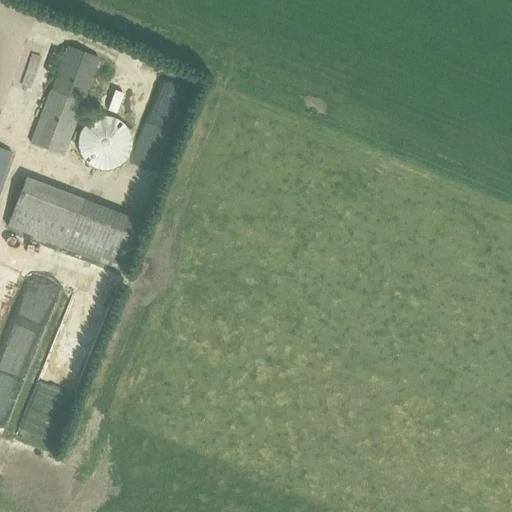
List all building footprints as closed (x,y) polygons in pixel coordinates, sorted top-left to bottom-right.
[(52,73),(64,39),(53,35),(42,69),(52,73)] [(49,90),(29,143),(64,156),(84,103),(82,102),(99,58),(67,46),(50,90),(49,90)] [(83,113),(87,160),(135,155),(131,108),(83,113)] [(0,188),(13,153),(0,148),(0,188)] [(25,177),(6,227),(122,270),(141,219),(25,177)] [(0,291),(10,296),(22,269),(0,259),(0,291)] [(32,270),(0,373),(0,410),(15,415),(57,278),(32,270)] [(35,426),(53,435),(72,394),(54,385),(35,426)]
